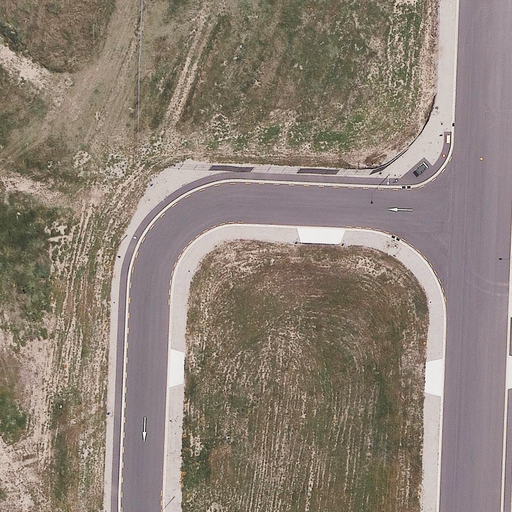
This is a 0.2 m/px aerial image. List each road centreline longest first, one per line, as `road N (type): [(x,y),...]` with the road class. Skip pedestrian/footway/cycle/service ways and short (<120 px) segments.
road 1 (residential): [(482,213),(226,202),(195,210),(170,232),(151,266),(142,511)]
road 2 (residential): [(470,511),(482,213)]
road 3 (residential): [(482,213),(490,0)]
